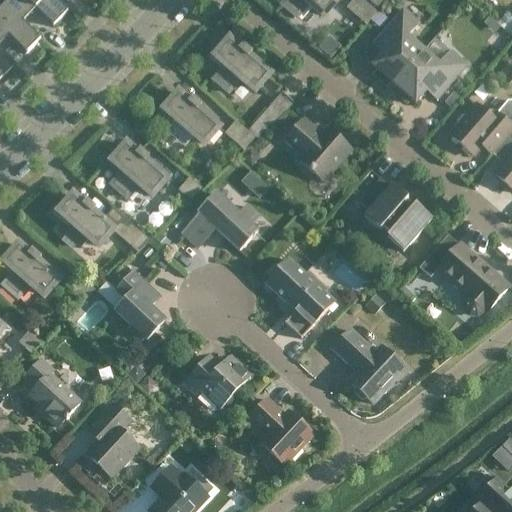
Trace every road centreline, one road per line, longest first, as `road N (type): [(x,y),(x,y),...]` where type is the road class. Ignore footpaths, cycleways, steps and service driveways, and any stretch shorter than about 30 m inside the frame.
road 1 (residential): [(511,244),(228,0)]
road 2 (residential): [(0,174),(175,0)]
road 3 (residential): [(363,447),(214,301)]
road 4 (residential): [(363,447),(511,328)]
